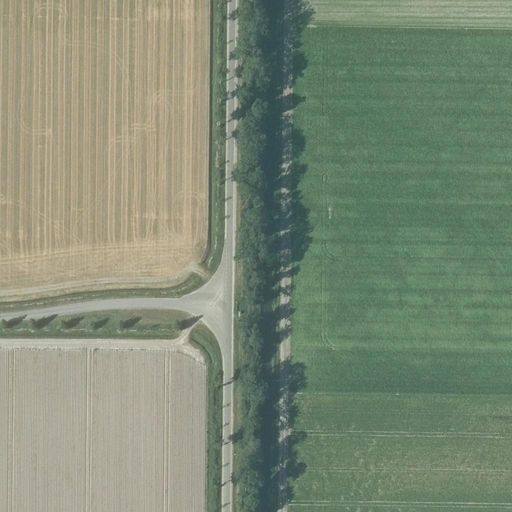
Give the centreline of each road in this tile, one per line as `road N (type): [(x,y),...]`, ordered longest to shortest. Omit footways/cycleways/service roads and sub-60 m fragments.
road 1 (unclassified): [(228,302),(231,0)]
road 2 (unclassified): [(0,317),(114,303),(228,302)]
road 3 (unclassified): [(226,511),(228,302)]
